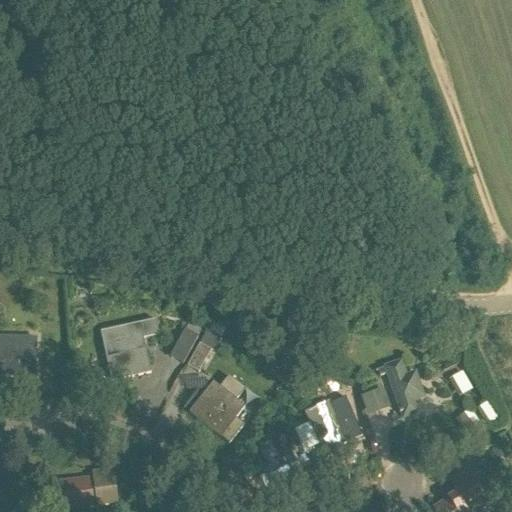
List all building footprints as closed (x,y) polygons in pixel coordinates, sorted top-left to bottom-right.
[(123,328),(100,333),(111,383),(150,374),(142,336),(126,340),(123,328)] [(170,359),(183,366),(198,338),(185,331),(170,359)] [(36,379),(37,340),(0,338),(0,368),(1,369),(1,378),(36,379)] [(211,350),(199,344),(186,367),(197,374),(211,350)] [(415,374),(406,377),(401,363),(378,371),(380,375),(387,373),(399,407),(397,408),(400,415),(401,414),(403,419),(417,415),(412,403),(424,399),(415,374)] [(232,418),(235,421),(245,409),(214,384),(189,414),(217,436),(232,418)] [(360,396),(367,412),(389,403),(383,387),(360,396)] [(338,415),(346,411),(341,401),(347,399),(346,398),(307,415),(322,449),(347,438),(338,415)] [(469,411),(455,421),(469,439),(483,429),(469,411)] [(118,468),(95,470),(97,480),(61,484),(65,510),(122,503),(118,468)] [(306,485),(315,481),(311,472),(302,476),(306,485)] [(478,511),(488,506),(469,477),(454,487),(459,495),(435,510),(436,511),(478,511)]
